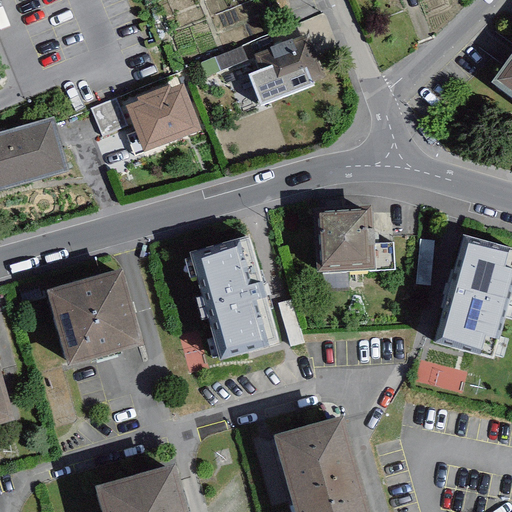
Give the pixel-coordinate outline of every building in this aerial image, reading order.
[(307,42),(251,63),(268,107),(325,86),(307,42)] [(511,60),(487,94),(511,112),(511,60)] [(181,86),(115,111),(136,166),(202,141),(181,86)] [(52,123),(0,138),(0,200),(68,180),(52,123)] [(370,208),(318,211),(321,271),(373,268),(370,208)] [(252,228),(193,244),(222,352),(281,336),(252,228)] [(511,303),(511,245),(463,233),(435,340),(498,356),(511,303)] [(124,263),(49,284),(70,358),(145,338),(124,263)] [(0,345),(0,413),(18,409),(0,345)] [(423,360),(417,380),(461,394),(468,373),(423,360)] [(375,511),(347,408),(277,427),(299,511),(375,511)] [(193,511),(178,455),(98,477),(107,511),(193,511)]
